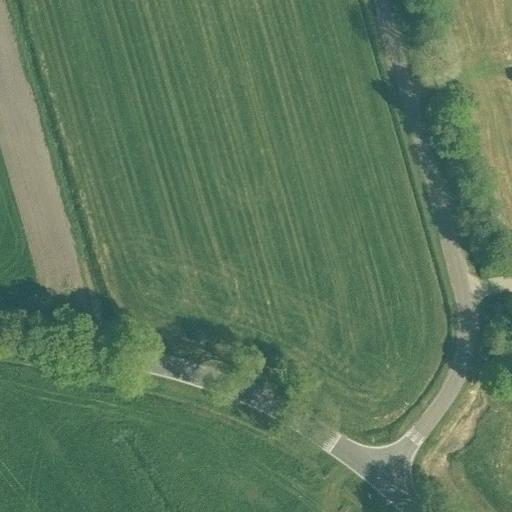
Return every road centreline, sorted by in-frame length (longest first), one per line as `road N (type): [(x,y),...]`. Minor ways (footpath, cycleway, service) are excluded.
road 1 (unclassified): [(383,476),(441,404),(467,334),(456,266),(380,0)]
road 2 (tertiary): [(383,476),(292,415),(200,374),(0,334)]
